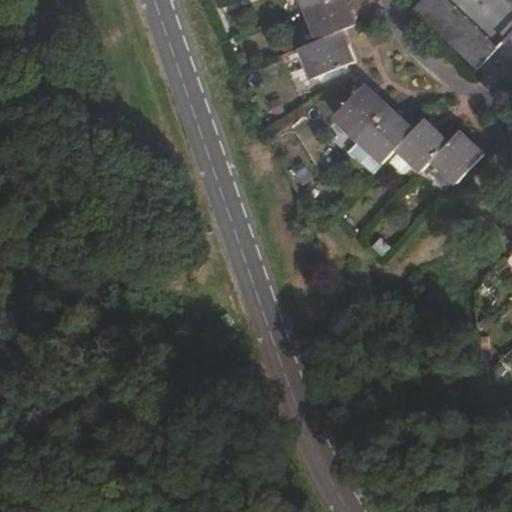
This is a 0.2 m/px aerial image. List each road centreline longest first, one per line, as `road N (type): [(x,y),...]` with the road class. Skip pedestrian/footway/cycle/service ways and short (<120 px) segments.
road 1 (unclassified): [(154,0),(282,364),(349,511)]
road 2 (track): [(282,364),(167,341),(0,255)]
